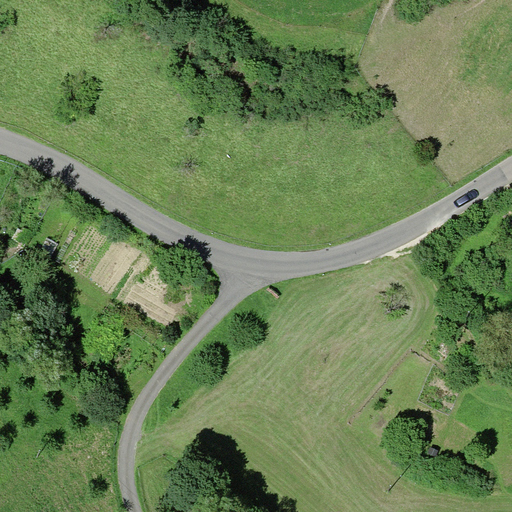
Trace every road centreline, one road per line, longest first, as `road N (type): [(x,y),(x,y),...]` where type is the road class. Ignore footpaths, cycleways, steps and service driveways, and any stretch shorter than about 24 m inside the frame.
road 1 (tertiary): [(0,141),(196,244),(255,265),(293,267),(352,253),(511,169)]
road 2 (track): [(136,511),(126,447),(143,403),(255,265)]
